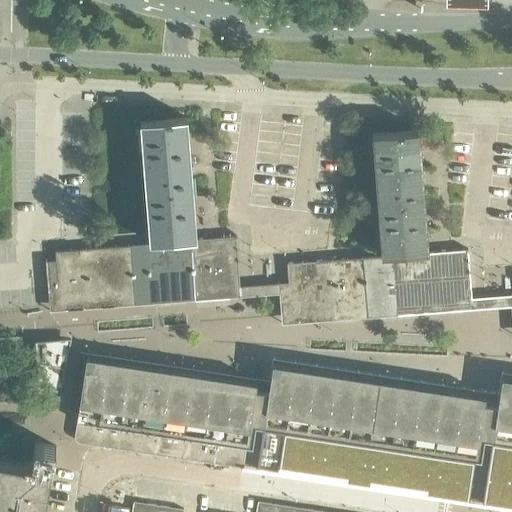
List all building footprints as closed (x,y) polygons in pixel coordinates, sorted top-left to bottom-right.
[(187,119),(142,122),(147,183),(191,180),(187,119)] [(418,131),(374,135),(379,196),(423,192),(418,131)] [(191,180),(147,183),(152,245),(176,243),(191,241),(196,241),(191,180)] [(423,192),(379,196),(383,257),(393,256),(428,254),(423,192)] [(101,249),(55,252),(56,261),(58,282),(59,302),(105,298),(120,297),(120,299),(122,301),(124,303),(126,303),(128,303),(130,303),(131,304),(132,305),(134,305),(135,305),(137,305),(138,304),(140,303),(141,302),(143,302),(144,303),(148,304),(150,304),(151,304),(172,302),(195,300),(195,291),(210,290),(218,297),(224,289),(240,288),(240,287),(238,258),(236,238),(197,241),(196,241),(191,241),(176,243),(152,245),(150,245),(144,245),(101,249)] [(318,262),(287,264),(289,283),(291,314),(322,312),(336,311),(337,320),(473,310),(472,299),(470,270),(469,266),(468,250),(436,253),(429,253),(428,254),(393,256),(383,257),(382,257),(363,259),(333,261),(318,262)] [(35,341),(35,349),(36,364),(38,385),(61,389),(67,357),(71,339),(35,341)] [(261,444),(257,471),(469,503),(472,483),(475,462),(479,442),(479,435),(484,405),(485,401),(485,399),(486,393),(274,360),(269,389),(269,390),(269,393),(264,424),(263,430),(261,444)] [(80,402),(75,437),(75,438),(75,440),(76,441),(77,442),(77,443),(79,443),(80,444),(97,446),(243,469),(257,471),(261,444),(263,430),(264,424),(269,393),(255,391),(256,387),(254,387),(87,362),(81,402),(80,402)] [(472,483),(469,503),(482,505),(511,509),(511,375),(502,374),(499,395),(486,393),(485,399),(485,401),(484,405),(479,435),(479,442),(475,462),(472,483)] [(2,459),(0,470),(0,511),(38,511),(46,468),(52,469),(56,448),(22,441),(18,462),(2,459)] [(132,511),(144,511),(146,505),(134,503),(132,511)] [(259,503),(257,511),(305,511),(306,510),(294,508),(282,506),(270,504),(259,503)]
